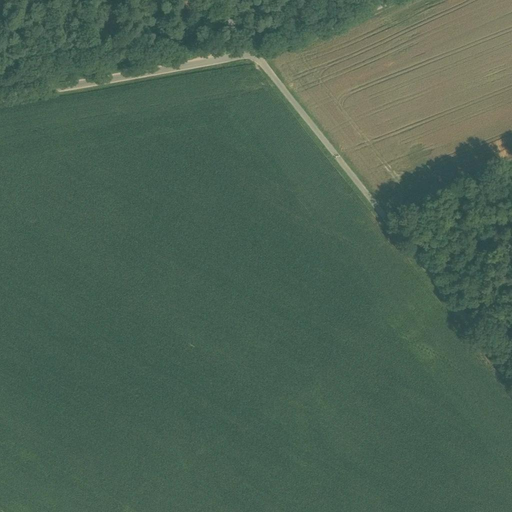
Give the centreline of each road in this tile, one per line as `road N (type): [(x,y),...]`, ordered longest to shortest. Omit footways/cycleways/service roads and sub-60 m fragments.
road 1 (unclassified): [(511,374),(254,55)]
road 2 (unclassified): [(254,55),(0,99)]
road 3 (unclassified): [(254,55),(381,0)]
